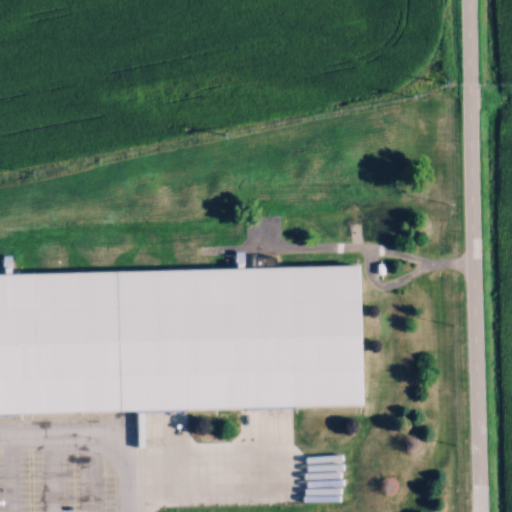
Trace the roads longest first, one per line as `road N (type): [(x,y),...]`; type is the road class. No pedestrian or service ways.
road 1 (secondary): [(480,511),(469,153)]
road 2 (secondary): [(469,153),(467,0)]
